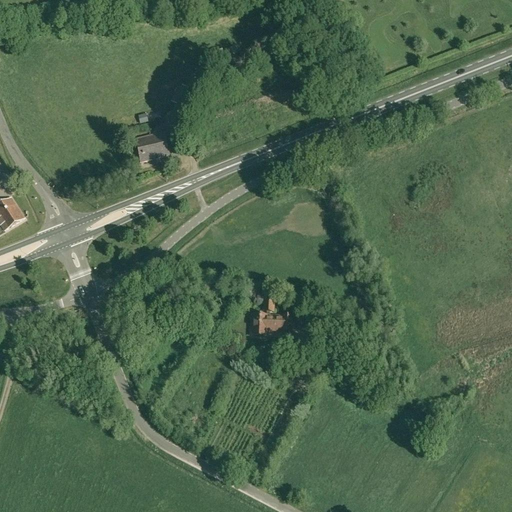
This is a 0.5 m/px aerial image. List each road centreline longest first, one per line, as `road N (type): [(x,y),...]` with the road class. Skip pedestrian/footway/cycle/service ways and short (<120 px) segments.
road 1 (unclassified): [(87,293),(130,274),(247,186),(511,80)]
road 2 (unclassified): [(280,511),(140,428),(87,293)]
road 3 (secondary): [(258,155),(511,55)]
road 4 (secondary): [(69,243),(258,155)]
road 5 (secondary): [(258,155),(63,228)]
road 6 (unclassified): [(63,228),(0,121)]
